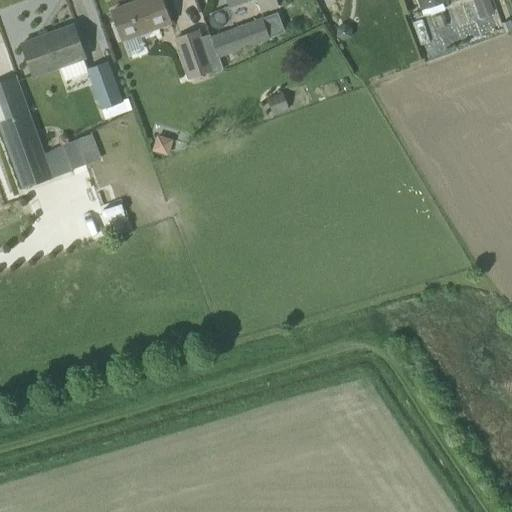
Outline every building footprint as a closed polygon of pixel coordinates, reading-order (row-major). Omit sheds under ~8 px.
[(152,32),(151,29),(171,22),(162,0),(141,0),(113,11),(117,24),(113,25),(118,40),(139,33),(141,36),(152,32)] [(277,0),(228,0),(230,6),(245,0),(256,0),(261,12),(279,5),(277,0)] [(423,0),(426,9),(448,2),(447,0),(423,0)] [(474,0),(480,17),(495,12),(490,0),(474,0)] [(220,57),(270,39),(262,18),(213,36),(220,57)] [(34,76),(85,57),(74,25),(22,43),(34,76)] [(225,69),(220,57),(213,36),(200,41),(196,30),(175,37),(191,79),(211,71),(212,73),(225,69)] [(88,70),(102,109),(123,101),(109,62),(88,70)] [(0,131),(10,162),(19,189),(52,177),(44,154),(16,77),(0,82),(0,131)] [(282,92),(266,98),(273,114),(289,108),(282,92)] [(157,135),(153,151),(168,155),(172,139),(157,135)] [(77,140),(63,145),(72,170),(82,166),(86,165),(77,140)] [(63,145),(44,154),(52,177),(72,170),(63,145)]
